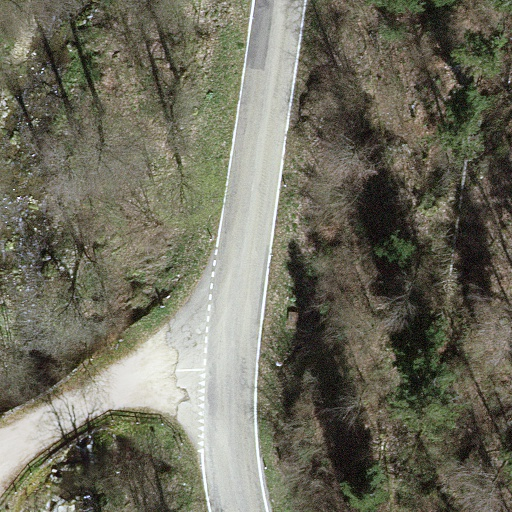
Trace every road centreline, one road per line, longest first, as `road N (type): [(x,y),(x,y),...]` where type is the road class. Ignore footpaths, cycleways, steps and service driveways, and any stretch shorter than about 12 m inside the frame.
road 1 (tertiary): [(240,511),(226,439),(230,368),(279,0)]
road 2 (track): [(0,455),(137,374),(230,368)]
